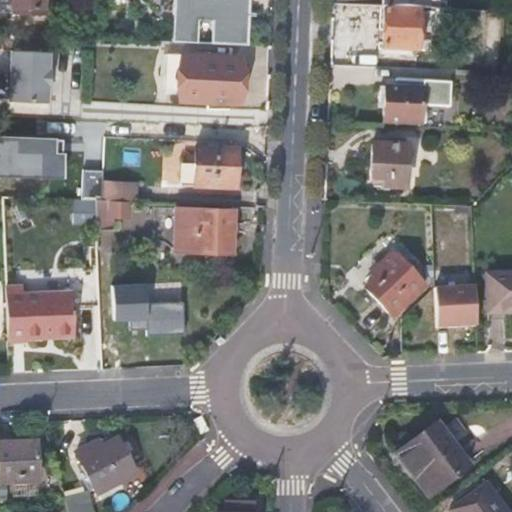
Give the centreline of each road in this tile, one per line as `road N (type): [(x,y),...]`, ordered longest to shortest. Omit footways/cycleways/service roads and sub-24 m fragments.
road 1 (tertiary): [(301,0),(279,342)]
road 2 (residential): [(234,388),(0,398)]
road 3 (residential): [(511,376),(327,383)]
